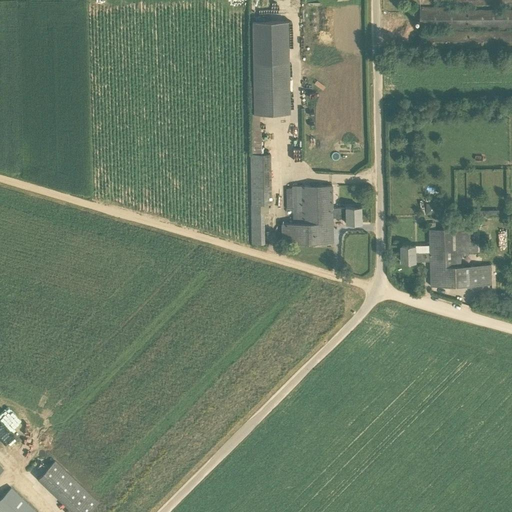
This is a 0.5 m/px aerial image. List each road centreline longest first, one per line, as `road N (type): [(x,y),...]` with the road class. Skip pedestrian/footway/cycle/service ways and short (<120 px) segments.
road 1 (unclassified): [(163,511),(380,288),(376,0)]
road 2 (track): [(511,327),(0,179)]
